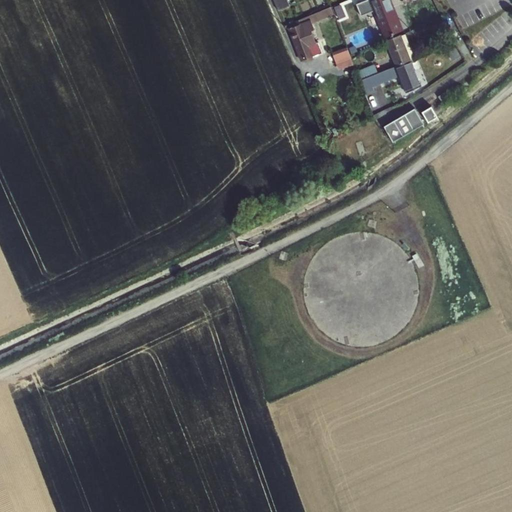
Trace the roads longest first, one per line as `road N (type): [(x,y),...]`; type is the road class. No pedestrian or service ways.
road 1 (track): [(511,86),(393,185),(0,373)]
road 2 (residential): [(382,121),(511,36)]
